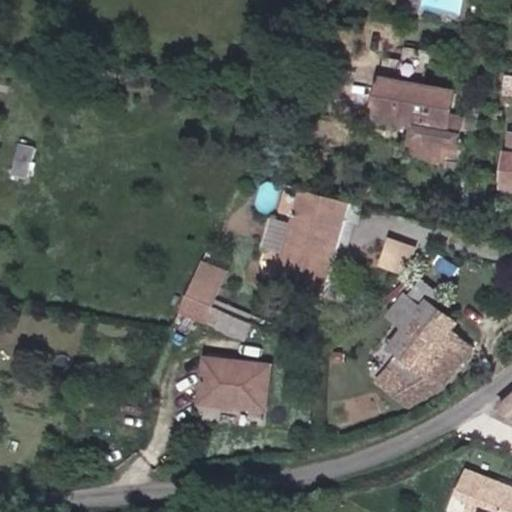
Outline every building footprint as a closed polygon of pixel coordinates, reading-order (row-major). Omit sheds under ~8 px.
[(459,89),(383,76),(377,118),(417,125),(412,154),(459,162),(464,130),(452,128),(459,89)] [(22,141),(17,172),(34,175),(39,144),(22,141)] [(352,197),(303,186),(282,277),(331,288),(352,197)] [(211,322),(233,270),(207,259),(184,310),(211,322)] [(472,341),(413,295),(400,313),(418,327),(382,374),(413,398),(443,379),(472,341)] [(274,363),(213,356),(207,402),(269,409),(274,363)] [(511,397),(502,405),(511,410),(511,397)] [(468,511),(511,511),(511,487),(469,471),(467,476),(459,499),(471,504),(468,511)]
